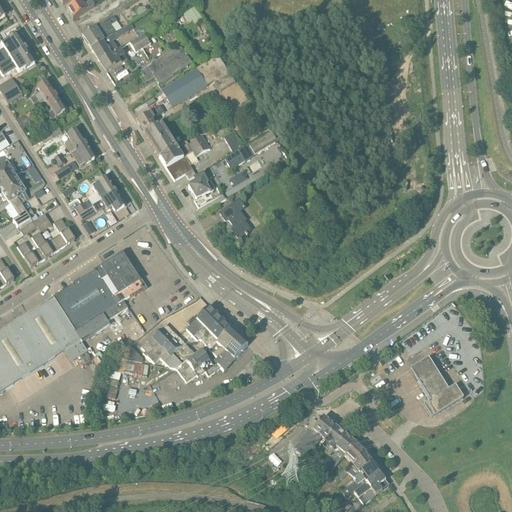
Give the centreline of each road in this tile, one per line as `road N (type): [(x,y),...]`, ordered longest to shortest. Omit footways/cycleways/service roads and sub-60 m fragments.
road 1 (primary): [(0,461),(171,444),(260,412),(327,372)]
road 2 (primary): [(306,358),(174,422),(0,445)]
road 3 (tertiary): [(23,0),(154,207)]
road 4 (tertiary): [(321,348),(212,263),(163,201)]
road 5 (tertiary): [(154,207),(198,267),(306,358)]
road 6 (secondary): [(490,192),(478,147),(465,0)]
road 7 (residential): [(92,249),(0,103)]
road 8 (secondary): [(442,0),(455,158)]
road 9 (residential): [(441,511),(411,465),(346,412)]
road 10 (primary): [(327,372),(434,296)]
